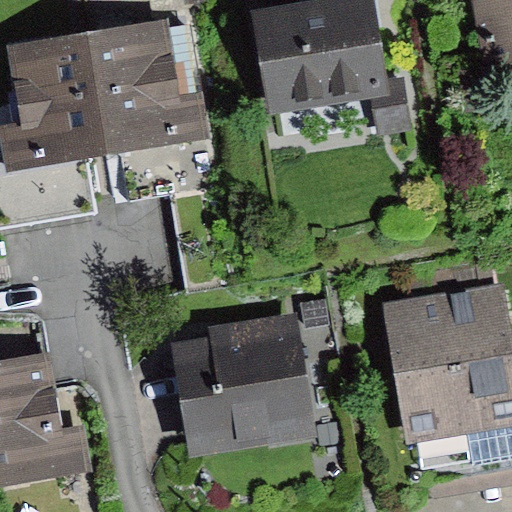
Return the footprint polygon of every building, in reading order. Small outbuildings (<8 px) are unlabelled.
[(375,0),(344,0),(254,14),(271,121),(373,105),(379,139),(414,133),(407,83),(389,86),(375,0)] [(511,0),(473,0),(488,91),(511,87),(511,0)] [(169,24),(93,37),(115,158),(211,141),(204,100),(183,103),(169,24)] [(115,158),(93,37),(10,49),(21,125),(5,127),(12,178),(89,164),(115,158)] [(12,178),(0,180),(0,231),(1,236),(98,218),(89,164),(12,178)] [(231,192),(172,201),(187,296),(245,287),(231,192)] [(511,344),(503,287),(445,297),(466,435),(511,429),(511,344)] [(445,297),(386,306),(407,445),(466,435),(445,297)] [(329,300),(309,303),(312,331),(332,328),(329,300)] [(213,343),(173,349),(192,461),(322,439),(301,318),(211,333),(213,343)] [(51,361),(0,369),(0,493),(91,479),(83,432),(64,435),(51,361)]
